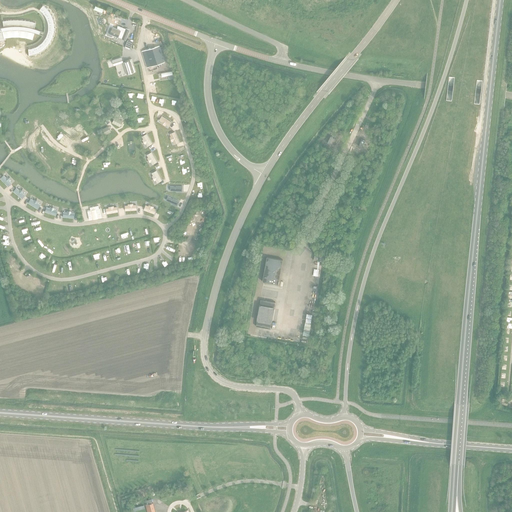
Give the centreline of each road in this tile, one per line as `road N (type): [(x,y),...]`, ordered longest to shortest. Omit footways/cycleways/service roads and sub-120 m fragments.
road 1 (primary): [(453,485),(499,0)]
road 2 (primary): [(466,0),(369,261),(342,417)]
road 3 (tertiary): [(300,414),(286,390),(225,383),(204,358),(222,265),(264,174)]
road 4 (tertiary): [(505,95),(322,71),(215,41)]
road 5 (secondary): [(0,412),(241,427)]
road 6 (unclassified): [(264,174),(395,0)]
road 7 (tertiary): [(264,174),(229,148),(211,113),(215,41)]
